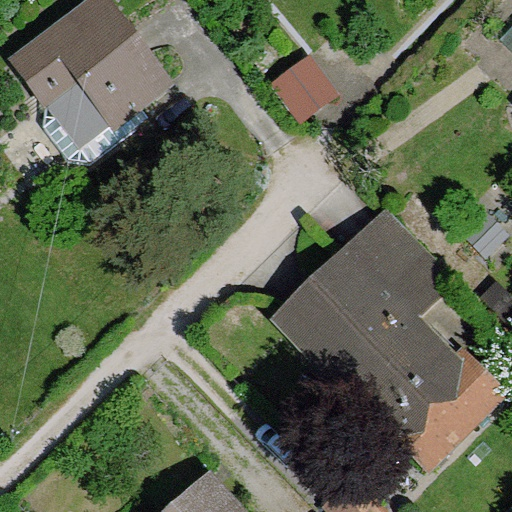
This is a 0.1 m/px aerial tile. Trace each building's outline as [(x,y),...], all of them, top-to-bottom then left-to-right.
[(104,0),(89,0),(7,65),(78,156),(170,84),(104,0)] [(337,95),(309,57),(271,85),(300,123),(337,95)] [(389,218),(359,248),(425,316),(455,286),(389,218)] [(425,316),(359,248),(348,258),(415,325),(425,316)] [(287,317),(280,325),(317,363),(328,353),(394,421),(388,425),(432,469),(503,399),(467,363),(459,370),(415,325),(348,258),(287,317)] [(381,511),(356,485),(330,509),(332,511),(381,511)] [(225,511),(211,496),(192,511),(225,511)]
